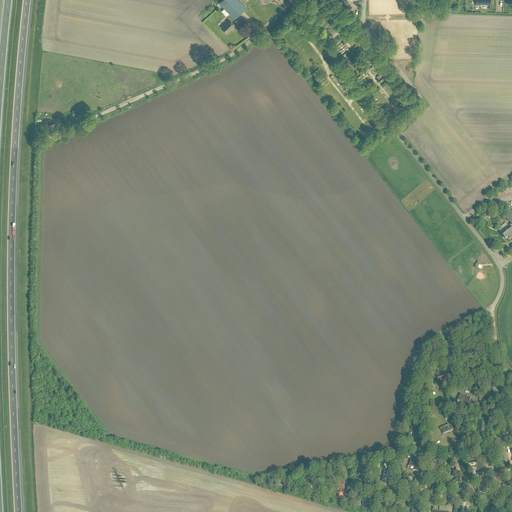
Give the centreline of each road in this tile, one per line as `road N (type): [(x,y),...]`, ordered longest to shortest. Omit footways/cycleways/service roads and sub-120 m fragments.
road 1 (motorway): [(17,511),(12,242),(27,0)]
road 2 (unclassified): [(365,0),(365,25),(421,98),(399,131),(402,139),(500,269),(493,308)]
road 3 (track): [(247,477),(389,449),(421,350),(493,308)]
road 4 (unclassified): [(38,141),(223,59),(292,0)]
